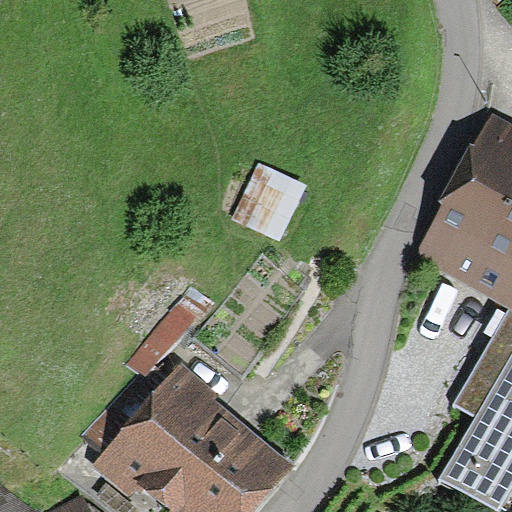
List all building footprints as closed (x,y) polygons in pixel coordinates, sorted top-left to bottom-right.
[(421,260),(511,309),(511,159),(485,144),(421,260)] [(281,235),(300,189),(254,169),(235,215),(281,235)] [(437,483),(491,511),(496,511),(511,483),(511,354),(511,352),(511,321),(502,316),(452,408),(472,419),(437,483)] [(94,465),(154,511),(236,511),(262,479),(151,392),(94,465)] [(0,511),(90,511),(82,494),(43,511),(34,511),(0,485),(0,511)]
